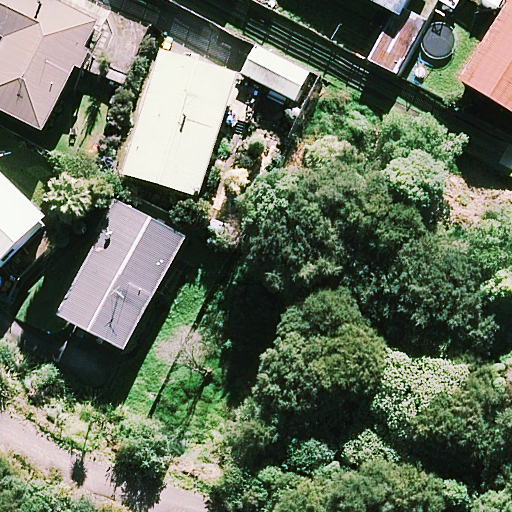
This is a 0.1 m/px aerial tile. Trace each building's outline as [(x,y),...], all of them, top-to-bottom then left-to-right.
[(0,112),(40,133),(71,74),(77,77),(90,51),(84,48),(96,25),(46,0),(0,0),(0,36),(3,38),(0,44),(0,112)] [(405,0),(362,0),(396,18),(405,0)] [(511,115),(511,0),(481,0),(502,13),(458,82),(511,115)] [(415,37),(386,23),(368,63),(398,77),(415,37)] [(305,73),(254,48),(241,76),(292,101),(305,73)] [(233,77),(160,54),(123,176),(196,198),(233,77)] [(0,270),(43,226),(0,184),(0,270)] [(182,239),(115,203),(55,317),(122,352),(182,239)]
